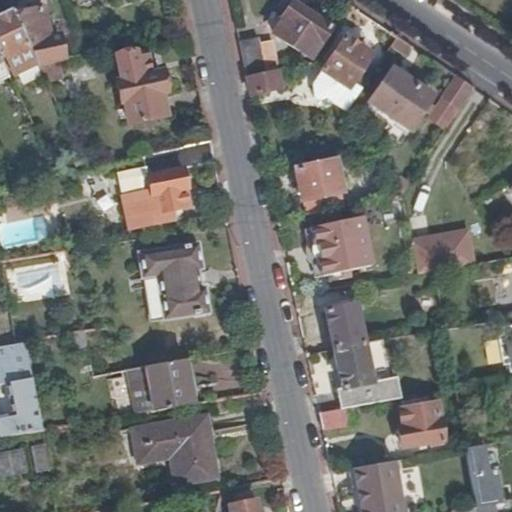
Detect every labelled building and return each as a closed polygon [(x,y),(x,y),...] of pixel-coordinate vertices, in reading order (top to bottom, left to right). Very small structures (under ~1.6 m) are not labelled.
[(87,8),(83,0),(71,0),(73,2),(76,6),(79,8),(82,9),(87,8)] [(83,0),(87,8),(103,0),(83,0)] [(329,28),(291,4),(281,20),(283,21),(273,36),(308,60),(329,28)] [(41,8),(12,15),(27,47),(36,65),(57,60),(64,59),(60,41),(59,35),(48,37),(41,8)] [(10,11),(0,15),(0,60),(3,59),(26,48),(27,47),(12,15),(10,11)] [(345,114),(356,97),(346,91),(363,66),(370,56),(343,38),(311,85),(314,101),(319,104),(326,101),(345,114)] [(256,39),(238,43),(245,78),(264,74),(256,39)] [(26,48),(3,59),(11,77),(34,66),(26,48)] [(135,52),(117,57),(122,82),(118,83),(122,104),(126,103),(130,125),(168,116),(163,94),(166,93),(161,73),(151,75),(147,58),(136,60),(135,52)] [(36,65),(45,83),(60,79),(57,60),(36,65)] [(356,97),(373,72),(363,66),(346,91),(356,97)] [(431,97),(390,70),(366,104),(408,132),(431,97)] [(279,90),(275,72),(264,74),(245,78),(249,98),(279,90)] [(471,89),(454,77),(440,97),(458,109),(471,89)] [(458,109),(440,97),(427,118),(444,130),(458,109)] [(212,163),(208,144),(143,158),(145,170),(147,179),(140,181),(143,196),(123,199),(128,230),(172,221),(170,212),(187,208),(184,191),(186,190),(182,170),(212,163)] [(334,162),(294,170),(300,203),(340,194),(334,162)] [(147,179),(145,170),(117,175),(121,199),(123,199),(143,196),(140,181),(147,179)] [(12,174),(2,179),(6,188),(18,185),(12,174)] [(401,196),(407,186),(396,178),(392,183),(401,196)] [(300,203),(304,217),(343,209),(340,194),(300,203)] [(359,220),(309,231),(320,280),(370,269),(359,220)] [(417,275),(474,265),(468,229),(411,239),(417,275)] [(155,279),(163,323),(208,315),(204,289),(199,290),(196,272),(201,271),(196,245),(136,255),(140,281),(155,279)] [(147,325),(163,323),(155,279),(140,281),(147,325)] [(324,314),(332,353),(362,348),(353,308),(324,314)] [(511,328),(502,330),(503,337),(498,338),(503,366),(508,366),(509,374),(511,373),(511,328)] [(0,439),(41,433),(25,344),(0,348),(0,386),(7,386),(12,417),(0,418),(0,439)] [(351,411),(401,402),(396,380),(389,381),(381,345),(362,348),(332,353),(341,390),(335,391),(340,412),(351,411)] [(313,361),(316,394),(329,393),(327,360),(313,361)] [(193,406),(185,362),(145,369),(152,413),(193,406)] [(457,411),(454,393),(435,396),(437,403),(441,406),(447,405),(447,412),(457,411)] [(436,407),(400,413),(402,427),(399,428),(398,431),(401,449),(405,451),(425,447),(429,449),(444,446),(436,407)] [(340,412),(318,416),(322,433),(354,427),(351,411),(340,412)] [(206,417),(131,430),(137,466),(170,460),(174,486),(216,479),(206,417)] [(476,434),(462,437),(465,452),(478,449),(476,434)] [(36,474),(48,472),(44,445),(32,447),(36,474)] [(487,475),(482,449),(478,449),(465,452),(475,510),(475,511),(505,511),(499,473),(487,475)] [(16,456),(0,458),(0,472),(1,477),(20,473),(16,456)] [(400,511),(392,464),(354,471),(360,511),(400,511)] [(215,511),(221,492),(205,495),(201,511),(215,511)] [(258,511),(256,503),(229,509),(229,511),(258,511)]
